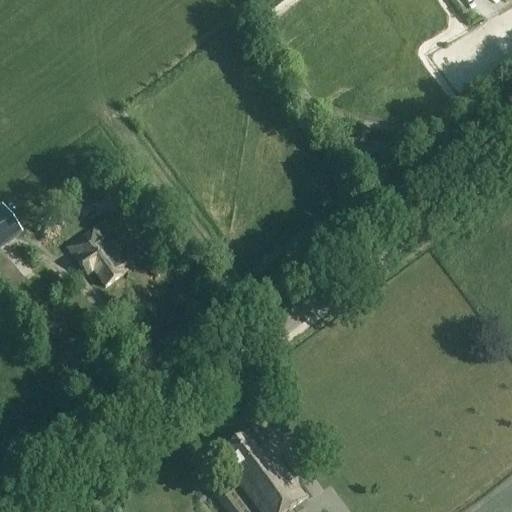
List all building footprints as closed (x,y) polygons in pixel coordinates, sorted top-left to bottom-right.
[(107,200),(99,189),(74,207),(82,219),(107,200)] [(2,210),(0,211),(0,250),(21,236),(2,210)] [(95,230),(68,251),(88,278),(94,274),(106,290),(127,274),(95,230)] [(32,272),(17,253),(9,260),(24,279),(32,272)] [(222,456),(236,474),(232,477),(257,511),(289,511),(305,500),(275,461),(267,467),(246,438),(222,456)] [(240,511),(225,491),(213,500),(222,511),(240,511)]
